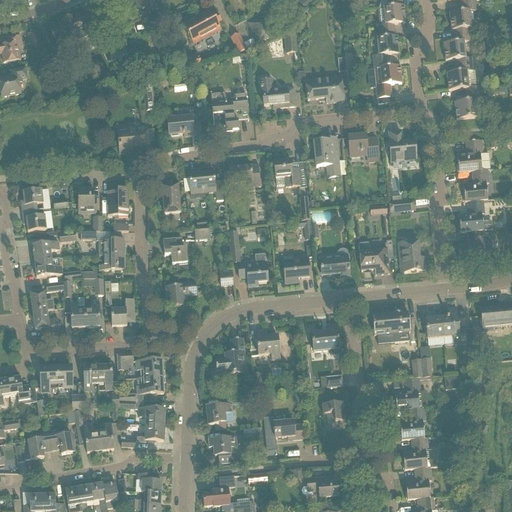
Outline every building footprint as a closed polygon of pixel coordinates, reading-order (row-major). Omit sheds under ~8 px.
[(157,15),(164,12),(158,0),(152,0),(137,7),(144,20),(150,17),(152,22),(159,19),(157,15)] [(306,9),(316,0),(302,0),(301,2),(306,9)] [(385,0),(386,1),(381,1),(378,9),(377,9),(377,10),(382,9),(403,7),(401,7),(400,0),(385,0)] [(469,13),(475,12),(473,0),(462,0),(448,1),(448,2),(459,0),(461,13),(449,14),(451,31),(470,29),(469,13)] [(116,21),(127,16),(122,5),(111,10),(116,21)] [(393,25),(405,24),(403,7),(382,9),(384,27),(378,27),(379,38),(376,38),(376,40),(397,38),(395,38),(393,25)] [(217,16),(213,18),(210,12),(183,26),(194,47),(222,32),(218,25),(221,24),(217,16)] [(94,17),(88,20),(85,13),(67,21),(76,41),(93,33),(91,28),(98,25),(94,17)] [(258,43),(272,36),(264,18),(249,25),(258,43)] [(58,49),(76,41),(67,21),(49,29),(58,49)] [(125,40),(136,35),(131,24),(120,29),(125,40)] [(127,46),(125,40),(120,29),(118,26),(107,31),(113,44),(109,46),(112,53),(127,46)] [(468,30),(471,29),(470,29),(451,31),(454,31),(455,44),(443,45),(445,62),(457,61),(471,59),(465,60),(463,44),(469,43),(468,30)] [(246,51),(243,44),(238,34),(230,38),(238,55),(246,51)] [(21,48),(21,46),(19,36),(7,39),(8,45),(0,46),(0,55),(1,55),(3,64),(21,61),(19,48),(21,48)] [(285,56),(297,54),(295,36),(283,37),(285,56)] [(387,56),(398,55),(397,38),(376,40),(377,57),(374,57),(375,68),(374,69),(374,70),(400,68),(400,67),(388,69),(387,56)] [(35,49),(41,47),(39,41),(32,43),(35,49)] [(186,68),(200,66),(199,59),(185,61),(186,68)] [(458,73),(446,74),(448,92),(479,89),(479,88),(476,88),(474,72),(472,72),(471,59),(457,61),(458,73)] [(58,80),(66,77),(58,60),(51,64),(58,80)] [(346,73),(354,73),(353,60),(345,61),(346,73)] [(390,86),(401,85),(400,68),(374,70),(377,100),(377,106),(384,105),(383,99),(391,99),(390,86)] [(22,82),(28,81),(26,69),(9,72),(10,78),(0,80),(0,91),(1,99),(22,95),(20,85),(23,85),(22,82)] [(343,103),(342,93),(341,79),(305,82),(307,102),(325,100),(326,105),(343,103)] [(287,89),(273,90),(272,81),(261,82),(263,107),(279,106),(280,109),(296,108),(294,90),(287,90),(287,89)] [(145,114),(155,113),(152,86),(142,87),(145,114)] [(474,102),(480,101),(479,89),(448,92),(465,90),(466,102),(454,104),(456,121),(476,119),(474,102)] [(234,102),(225,102),(225,94),(211,96),(212,115),(224,114),(226,132),(238,131),(237,120),(239,118),(239,116),(236,114),(236,113),(247,112),(246,95),(233,96),(234,102)] [(200,136),(199,126),(198,112),(190,113),(191,118),(167,120),(169,137),(191,135),(192,137),(200,136)] [(148,148),(147,138),(146,128),(117,131),(120,156),(132,154),(131,149),(148,148)] [(414,142),(401,144),(400,132),(388,134),(389,145),(391,164),(416,161),(414,142)] [(370,145),(366,145),(366,136),(348,137),(349,150),(350,158),(350,160),(366,158),(367,164),(378,163),(376,140),(375,140),(375,141),(370,141),(370,145)] [(340,179),(337,149),(336,139),(324,140),(324,142),(313,143),(316,168),(326,167),(327,180),(340,179)] [(490,150),(497,149),(496,140),(489,141),(490,150)] [(482,154),(481,142),(465,143),(467,156),(456,157),(458,174),(488,171),(487,171),(480,171),(479,155),(482,154)] [(291,174),(291,171),(290,160),(280,161),(280,163),(274,164),(275,180),(284,180),(285,189),(300,188),(300,180),(306,179),(305,170),(298,170),(298,174),(291,174)] [(260,189),(259,175),(258,165),(250,166),(250,168),(228,171),(230,186),(247,185),(247,190),(260,189)] [(198,171),(188,172),(191,200),(205,198),(205,194),(215,193),(216,203),(223,202),(221,182),(214,183),(214,174),(198,175),(198,171)] [(485,185),(488,184),(488,171),(458,174),(472,173),(473,185),(463,186),(464,204),(486,202),(485,185)] [(164,215),(180,214),(177,183),(155,185),(156,200),(162,200),(164,215)] [(128,217),(128,213),(128,191),(117,191),(117,194),(107,194),(107,218),(118,217),(128,217)] [(43,206),(42,201),(41,192),(23,194),(24,202),(21,203),(22,214),(43,212),(42,206),(43,206)] [(93,205),(93,201),(93,192),(78,192),(79,217),(95,216),(95,205),(93,205)] [(301,222),(310,221),(309,209),(308,203),(308,199),(299,200),(301,222)] [(53,211),(67,209),(66,201),(52,203),(53,211)] [(389,214),(414,211),(413,201),(388,204),(389,214)] [(483,202),(486,202),(464,204),(467,204),(468,216),(458,217),(460,234),(482,232),(481,215),(484,215),(483,202)] [(44,217),(43,217),(43,212),(22,214),(23,226),(27,225),(28,234),(46,231),(44,217)] [(102,218),(94,219),(94,234),(96,234),(102,234),(102,218)] [(312,241),(310,227),(310,221),(301,222),(297,223),(298,229),(304,229),(305,242),(312,241)] [(113,234),(128,233),(128,225),(113,226),(113,234)] [(312,241),(319,240),(318,226),(310,227),(312,241)] [(257,239),(265,238),(264,229),(256,231),(257,239)] [(195,243),(209,241),(208,232),(194,233),(195,243)] [(459,257),(458,257),(459,263),(460,263),(460,264),(483,262),(493,261),(492,261),(490,246),(490,244),(481,245),(481,241),(484,241),(484,240),(483,232),(482,232),(460,234),(467,234),(468,246),(458,247),(459,256),(459,257)] [(59,245),(76,243),(75,233),(58,235),(59,245)] [(94,234),(80,234),(80,242),(92,242),(92,243),(96,243),(96,234),(102,234),(96,234),(94,234)] [(231,265),(240,265),(237,234),(228,234),(231,265)] [(173,242),(163,243),(164,253),(164,257),(171,257),(172,266),(175,265),(182,265),(187,264),(185,250),(182,250),(181,241),(173,242)] [(103,252),(98,252),(98,258),(124,257),(125,242),(114,242),(110,242),(103,242),(103,252)] [(359,246),(358,247),(360,263),(361,273),(374,272),(381,271),(381,276),(389,275),(388,265),(388,261),(387,255),(393,255),(391,242),(386,242),(386,243),(384,246),(385,250),(371,252),(370,247),(368,245),(367,244),(361,245),(360,245),(359,246)] [(424,260),(419,260),(417,243),(398,245),(400,260),(402,260),(403,274),(425,272),(424,260)] [(50,253),(59,252),(58,244),(32,247),(33,252),(32,252),(32,255),(33,255),(34,263),(51,261),(50,253)] [(308,263),(313,262),(312,248),(306,248),(307,260),(283,262),(285,285),(297,284),(297,280),(309,279),(308,263)] [(345,251),(343,251),(342,250),(341,251),(339,251),(338,252),(337,254),(336,255),(336,257),(318,259),(318,262),(320,262),(321,277),(340,275),(340,280),(349,279),(348,263),(349,263),(348,255),(347,253),(346,252),(345,251)] [(266,264),(265,264),(264,256),(255,257),(256,265),(238,266),(239,280),(247,279),(248,289),(257,288),(257,284),(267,283),(266,264)] [(98,273),(125,273),(124,257),(98,258),(102,258),(102,267),(98,267),(98,273)] [(61,268),(52,269),(51,261),(34,263),(36,279),(62,275),(61,268)] [(220,288),(233,287),(232,271),(222,272),(222,274),(219,274),(220,288)] [(96,281),(96,272),(92,272),(92,273),(80,274),(81,281),(96,281)] [(80,274),(79,274),(79,273),(63,275),(64,284),(70,283),(81,281),(80,274)] [(94,298),(104,297),(103,281),(93,282),(94,298)] [(63,300),(71,299),(70,283),(64,284),(63,284),(63,292),(63,300)] [(186,298),(196,297),(195,283),(175,285),(176,288),(165,289),(166,299),(169,299),(170,309),(180,308),(179,303),(187,302),(186,298)] [(63,292),(63,284),(45,286),(46,294),(63,292)] [(33,314),(47,312),(45,294),(30,296),(33,314)] [(126,320),(134,319),(133,301),(125,301),(125,309),(110,310),(111,328),(127,327),(126,320)] [(99,328),(99,318),(98,302),(90,302),(90,311),(84,311),(85,329),(99,328)] [(84,307),(78,307),(78,303),(70,303),(71,330),(85,329),(84,311),(84,307)] [(511,328),(511,304),(499,305),(499,310),(481,312),(483,335),(497,333),(497,329),(511,328)] [(465,329),(458,330),(456,310),(447,311),(448,318),(441,319),(443,340),(452,339),(453,347),(467,345),(465,329)] [(57,320),(48,321),(47,312),(33,314),(35,331),(47,330),(48,336),(59,335),(57,320)] [(408,314),(372,318),(374,337),(377,337),(378,345),(394,344),(394,335),(410,334),(408,314)] [(427,341),(443,340),(441,319),(425,321),(427,341)] [(329,357),(339,356),(336,325),(327,326),(328,333),(311,335),(313,354),(329,353),(329,357)] [(264,332),(256,333),(258,357),(271,356),(272,362),(288,360),(287,342),(278,343),(277,337),(265,338),(264,332)] [(246,374),(243,350),(242,340),(230,342),(232,355),(224,356),(224,358),(215,359),(216,366),(215,366),(216,369),(211,370),(212,382),(227,381),(226,376),(246,374)] [(126,356),(117,356),(117,366),(117,372),(124,372),(123,362),(133,362),(133,355),(126,356)] [(423,379),(431,378),(429,360),(421,361),(423,379)] [(419,380),(422,379),(420,361),(412,362),(414,380),(419,380)] [(141,380),(163,379),(162,362),(136,363),(136,373),(141,373),(141,380)] [(98,393),(97,367),(97,364),(83,365),(84,394),(92,394),(91,386),(98,386),(98,393)] [(111,365),(97,366),(97,364),(97,367),(98,393),(105,393),(112,393),(111,365)] [(72,391),(71,378),(71,368),(57,369),(58,390),(62,390),(62,392),(72,391)] [(50,390),(58,390),(57,369),(40,370),(41,396),(50,395),(50,390)] [(253,394),(261,394),(260,375),(251,375),(253,394)] [(341,377),(320,379),(321,388),(326,388),(326,389),(342,387),(341,377)] [(445,392),(461,390),(460,378),(444,379),(445,392)] [(22,391),(21,388),(20,379),(7,381),(10,397),(17,396),(18,404),(30,402),(28,390),(22,391)] [(136,396),(163,395),(163,379),(141,380),(141,388),(136,388),(136,396)] [(420,393),(419,380),(414,380),(403,381),(404,394),(394,395),(396,412),(408,411),(424,410),(424,409),(419,409),(418,393),(420,393)] [(1,399),(10,397),(7,381),(0,381),(0,407),(3,407),(1,399)] [(118,397),(118,394),(111,394),(111,411),(119,411),(119,403),(118,397)] [(73,413),(79,412),(78,397),(71,397),(71,413),(73,413)] [(38,419),(47,417),(45,402),(36,403),(38,419)] [(135,411),(135,403),(119,403),(119,411),(135,411)] [(345,421),(344,421),(342,404),(323,407),(323,416),(327,415),(329,431),(344,429),(344,423),(345,423),(345,421)] [(231,414),(229,414),(228,405),(206,407),(208,427),(214,427),(215,432),(225,431),(224,424),(232,423),(231,414)] [(164,412),(154,411),(138,410),(137,419),(144,419),(144,427),(164,427),(164,412)] [(422,423),(425,422),(424,410),(408,411),(409,423),(399,424),(401,442),(411,441),(427,439),(424,439),(422,423)] [(119,422),(119,411),(111,411),(112,411),(113,422),(119,422)] [(79,412),(73,413),(73,414),(75,425),(76,428),(83,426),(81,413),(86,413),(86,412),(79,412)] [(75,425),(73,414),(73,413),(71,413),(71,414),(66,415),(68,426),(75,425)] [(273,418),(263,419),(266,453),(276,452),(275,440),(292,438),(292,441),(303,440),(301,426),(294,426),(293,422),(274,424),(273,418)] [(20,434),(26,433),(24,421),(18,422),(19,430),(20,434)] [(19,430),(18,422),(2,424),(3,432),(19,430)] [(113,451),(112,441),(110,425),(104,425),(104,432),(98,433),(100,453),(113,451)] [(163,443),(164,427),(144,427),(144,435),(138,434),(137,443),(155,444),(155,442),(163,443)] [(98,433),(90,434),(90,428),(83,428),(86,447),(87,454),(100,453),(98,433)] [(243,439),(259,438),(258,431),(242,432),(243,439)] [(74,454),(72,444),(71,435),(57,437),(56,435),(49,436),(51,451),(60,449),(61,456),(74,454)] [(43,452),(51,451),(49,436),(43,437),(43,440),(27,442),(31,462),(44,459),(43,452)] [(425,452),(428,452),(427,439),(411,441),(412,453),(402,454),(404,472),(436,468),(435,461),(426,462),(425,452)] [(230,449),(236,448),(235,440),(211,442),(211,446),(209,446),(210,449),(213,449),(214,457),(218,457),(219,465),(231,464),(230,456),(230,449)] [(23,456),(25,456),(22,443),(14,445),(15,448),(14,449),(17,464),(24,463),(23,456)] [(430,469),(436,469),(436,468),(404,472),(414,471),(415,483),(405,484),(407,502),(417,501),(433,499),(430,499),(428,482),(431,482),(430,469)] [(291,481),(303,480),(302,473),(291,474),(291,481)] [(267,484),(266,475),(247,477),(248,486),(267,484)] [(153,482),(153,476),(138,476),(137,482),(142,482),(141,494),(161,495),(161,482),(153,482)] [(301,491),(301,493),(302,495),(303,496),(306,497),(308,497),(313,496),(312,494),(317,494),(317,499),(328,498),(338,497),(337,484),(330,485),(329,478),(320,479),(306,481),(307,488),(304,488),(302,489),(301,491)] [(126,493),(126,490),(124,480),(118,482),(120,494),(126,493)] [(118,502),(116,493),(115,483),(102,485),(107,511),(112,510),(111,503),(118,502)] [(212,494),(202,495),(204,508),(213,507),(213,508),(221,508),(221,511),(249,511),(249,503),(249,504),(237,505),(229,505),(228,489),(234,489),(234,484),(221,485),(219,485),(220,491),(211,492),(212,494)] [(106,511),(107,511),(102,485),(90,487),(93,504),(98,503),(101,511),(106,511)] [(87,505),(93,504),(90,487),(78,489),(81,511),(82,511),(86,511),(87,509),(87,505)] [(81,511),(78,489),(65,492),(68,511),(81,511)] [(42,511),(42,494),(29,494),(29,507),(23,507),(22,511),(42,511)] [(65,511),(65,505),(55,506),(54,494),(42,494),(42,511),(65,511)] [(160,508),(161,495),(141,494),(143,494),(143,501),(134,501),(131,501),(131,506),(130,506),(134,506),(160,508)] [(432,511),(434,511),(433,499),(417,501),(417,511),(432,511)]
